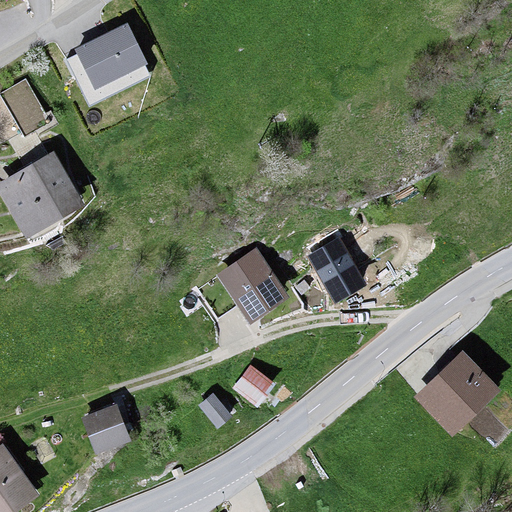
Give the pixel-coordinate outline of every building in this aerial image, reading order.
[(137,26),(81,54),(105,100),(160,72),(137,26)] [(65,158),(10,190),(42,246),(98,214),(65,158)] [(349,245),(319,264),(347,308),(377,289),(349,245)] [(269,252),(228,279),(263,330),(304,302),(269,252)] [(511,393),(477,358),(432,402),(474,444),(511,406),(511,393)] [(257,371),(240,393),(264,412),(281,389),(257,371)] [(126,407),(94,423),(112,462),(145,447),(126,407)] [(14,449),(0,459),(0,511),(39,511),(53,502),(14,449)]
